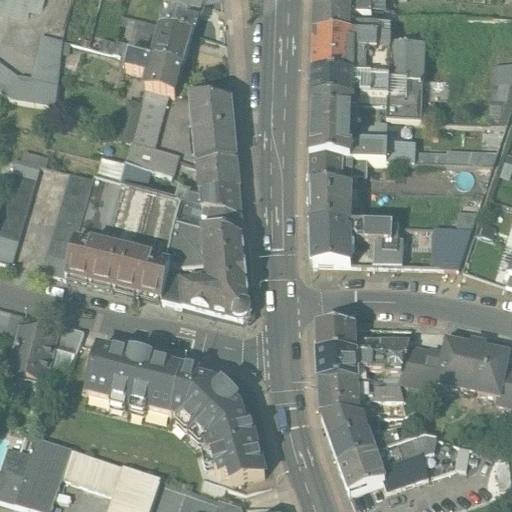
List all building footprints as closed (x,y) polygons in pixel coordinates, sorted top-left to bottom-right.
[(0,0),(0,95),(11,104),(55,111),(62,44),(41,39),(30,84),(18,82),(19,81),(0,67),(0,15),(27,21),(29,12),(41,14),(43,0),(0,0)] [(202,0),(168,0),(161,31),(192,38),(202,0)] [(350,0),(315,0),(315,18),(349,19),(371,20),(371,6),(350,5),(350,0)] [(349,19),(315,18),(315,41),(377,42),(377,30),(349,29),(349,19)] [(192,38),(161,31),(152,64),(182,71),(192,38)] [(377,42),(315,41),(313,82),(389,84),(390,48),(390,42),(377,42)] [(123,47),(116,45),(112,57),(119,59),(123,47)] [(128,48),(123,47),(119,59),(127,61),(128,59),(125,58),(128,48)] [(146,54),(128,48),(125,58),(128,59),(128,58),(144,62),(146,54)] [(423,48),(390,48),(389,84),(422,85),(423,48)] [(144,62),(128,58),(128,59),(127,61),(124,74),(148,80),(145,93),(168,99),(174,100),(182,71),(152,64),(144,62)] [(511,69),(494,71),(494,88),(511,88),(511,69)] [(389,84),(313,82),(311,107),(352,108),(352,109),(387,111),(386,125),(421,127),(422,85),(389,84)] [(511,113),(511,88),(494,88),(491,108),(505,110),(504,122),(509,122),(511,113)] [(131,147),(125,169),(150,176),(172,182),(178,158),(154,152),(168,99),(145,93),(140,109),(131,147)] [(230,107),(190,102),(197,169),(198,169),(235,166),(230,107)] [(140,109),(128,106),(118,144),(131,147),(140,109)] [(352,108),(311,107),(310,164),(366,166),(470,170),(471,156),(463,156),(463,158),(409,157),(409,150),(359,149),(358,155),(350,155),(352,109),(352,108)] [(402,127),(384,126),(382,143),(401,145),(402,127)] [(0,217),(0,265),(10,268),(38,169),(16,163),(0,217)] [(366,166),(310,164),(309,191),(342,192),(342,174),(351,176),(350,180),(365,181),(366,166)] [(235,166),(198,169),(200,197),(238,194),(235,166)] [(150,176),(125,169),(119,190),(121,191),(144,197),(150,176)] [(72,179),(43,277),(65,283),(94,184),(72,179)] [(94,184),(65,283),(93,290),(121,191),(119,190),(94,184)] [(144,197),(121,191),(93,290),(162,307),(168,280),(170,275),(170,272),(164,271),(175,228),(160,224),(165,203),(144,197)] [(342,192),(309,191),(310,227),(350,228),(351,193),(342,192)] [(238,194),(200,197),(201,204),(189,201),(189,198),(177,196),(174,206),(182,208),(193,211),(201,213),(212,215),(241,222),(238,194)] [(193,211),(182,208),(176,227),(188,230),(193,211)] [(241,222),(212,215),(207,235),(243,245),(241,222)] [(477,218),(460,218),(459,233),(472,233),(477,218)] [(176,227),(175,227),(175,228),(164,271),(170,272),(170,275),(205,272),(207,288),(208,292),(247,289),(243,245),(207,235),(188,230),(176,227)] [(350,228),(310,227),(313,269),(350,271),(350,258),(353,258),(355,256),(354,250),(352,249),(350,249),(349,241),(355,241),(355,242),(357,244),(374,245),(398,246),(398,244),(398,230),(350,228)] [(459,233),(434,232),(431,274),(458,274),(472,233),(459,233)] [(398,246),(374,245),(372,269),(401,270),(402,244),(398,244),(398,246)] [(247,289),(208,292),(207,288),(194,289),(194,288),(182,289),(182,284),(168,280),(162,307),(242,328),(250,321),(247,289)] [(12,319),(0,315),(0,338),(6,340),(12,319)] [(12,319),(6,340),(17,343),(20,333),(22,334),(25,322),(12,319)] [(83,337),(57,330),(54,342),(56,342),(53,352),(76,358),(83,337)] [(354,332),(316,331),(317,359),(406,361),(408,353),(410,346),(366,347),(366,349),(354,350),(354,332)] [(22,334),(20,333),(17,343),(10,373),(45,383),(53,352),(56,342),(54,342),(22,334)] [(469,351),(446,346),(443,360),(437,389),(440,390),(497,402),(499,403),(506,373),(508,359),(485,355),(485,352),(483,349),(473,347),(470,349),(469,351)] [(152,365),(131,359),(130,361),(98,353),(86,399),(86,400),(171,421),(183,375),(151,367),(152,365)] [(443,360),(408,353),(403,378),(424,383),(422,392),(438,396),(440,390),(437,389),(443,360)] [(406,361),(317,359),(319,388),(356,390),(355,373),(367,373),(367,376),(385,375),(385,383),(401,384),(406,361)] [(511,374),(506,373),(499,403),(497,402),(496,408),(511,411),(511,374)] [(214,389),(198,385),(199,379),(183,375),(171,421),(181,424),(206,448),(208,458),(209,458),(254,445),(250,429),(244,430),(239,414),(235,410),(239,406),(222,390),(219,393),(214,389)] [(424,383),(403,378),(402,388),(422,392),(424,383)] [(356,390),(319,388),(321,422),(357,422),(356,390)] [(357,422),(321,422),(329,448),(365,438),(360,423),(357,422)] [(412,428),(400,431),(405,446),(421,440),(412,428)] [(365,438),(329,448),(337,469),(372,457),(369,449),(365,438)] [(337,469),(349,499),(385,487),(381,476),(434,458),(437,444),(421,440),(405,446),(380,454),(372,457),(337,469)] [(114,501),(110,511),(150,511),(160,486),(38,443),(33,458),(32,459),(17,510),(23,511),(51,511),(62,482),(114,501)] [(254,445),(209,458),(214,477),(218,476),(220,484),(229,482),(231,491),(264,481),(254,445)] [(377,446),(369,449),(372,457),(380,454),(377,446)] [(461,450),(451,448),(448,471),(458,472),(461,450)] [(9,452),(0,479),(0,504),(17,510),(32,459),(9,452)] [(507,468),(495,469),(497,493),(509,493),(507,468)]
